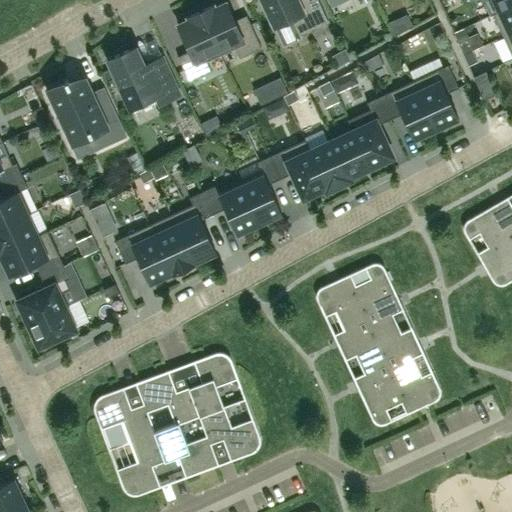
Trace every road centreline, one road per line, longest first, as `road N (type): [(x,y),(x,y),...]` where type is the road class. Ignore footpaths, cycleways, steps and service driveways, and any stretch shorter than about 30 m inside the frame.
road 1 (residential): [(511,135),(17,396)]
road 2 (residential): [(173,511),(289,457),(312,454),(358,479),(380,481),(511,422)]
road 3 (residential): [(119,0),(0,63)]
road 4 (residential): [(17,396),(73,511)]
